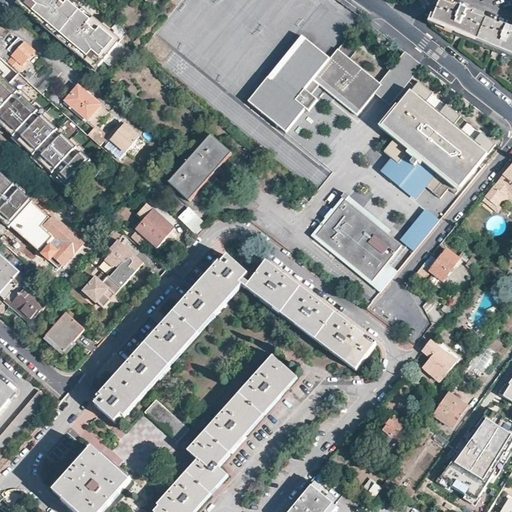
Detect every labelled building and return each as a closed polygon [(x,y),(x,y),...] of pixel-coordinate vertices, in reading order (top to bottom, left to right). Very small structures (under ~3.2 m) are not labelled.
[(73,0),(21,0),(17,5),(97,71),(100,67),(110,74),(129,51),(120,42),(128,33),(117,24),(110,32),(73,0)] [(511,29),(501,25),(500,27),(474,16),(475,14),(456,6),(455,8),(441,2),(433,23),(511,56),(511,29)] [(329,54),(302,32),(243,103),(284,137),(326,88),(314,78),(329,54)] [(34,52),(19,38),(8,50),(0,43),(0,55),(20,73),(25,67),(23,65),(34,52)] [(383,85),(336,46),(329,54),(314,78),(326,88),(358,115),(383,85)] [(499,139),(418,75),(379,124),(396,137),(386,150),(398,159),(406,149),(435,173),(424,186),(441,199),(449,189),(455,194),(499,139)] [(0,79),(0,129),(67,189),(92,162),(0,79)] [(101,106),(79,87),(66,101),(89,121),(101,106)] [(151,150),(139,140),(139,138),(125,125),(111,140),(126,154),(138,164),(151,150)] [(191,203),(233,155),(212,136),(170,184),(191,203)] [(126,154),(111,140),(105,147),(120,161),(126,154)] [(511,197),(511,165),(486,197),(498,207),(508,195),(511,197)] [(0,173),(0,209),(18,189),(0,173)] [(397,239),(343,193),(308,234),(377,294),(413,252),(397,239)] [(498,207),(486,197),(483,201),(498,214),(510,200),(511,201),(511,197),(508,195),(498,207)] [(297,230),(262,204),(251,218),(286,244),(297,230)] [(180,219),(198,236),(208,225),(191,208),(180,219)] [(424,209),(397,239),(413,252),(440,221),(424,209)] [(158,248),(176,230),(154,210),(137,230),(158,248)] [(84,245),(53,219),(30,245),(59,271),(84,245)] [(110,279),(121,289),(122,290),(145,264),(118,240),(110,250),(112,253),(105,261),(114,268),(116,267),(118,269),(110,279)] [(430,256),(419,271),(423,274),(428,269),(429,270),(428,272),(443,282),(461,259),(466,263),(471,258),(463,252),(458,258),(446,249),(436,261),(430,256)] [(314,302),(286,281),(288,278),(285,276),(282,274),(280,276),(266,265),(256,276),(241,263),(245,259),(239,254),(235,257),(231,254),(221,265),(219,263),(217,266),(215,268),(216,270),(193,296),(191,295),(187,299),(186,300),(187,302),(164,329),(162,327),(158,331),(157,332),(158,334),(135,360),(133,359),(130,362),(128,365),(129,366),(107,392),(105,390),(100,395),(97,398),(99,400),(95,405),(116,423),(122,417),(125,419),(177,361),(243,287),(254,295),(253,296),(260,302),(261,301),(356,371),(376,345),(369,339),(367,342),(354,331),(355,329),(353,327),(350,325),(348,327),(321,306),(322,304),(319,302),(316,299),(314,302)] [(0,256),(0,295),(6,300),(21,284),(15,279),(20,273),(1,256),(0,256)] [(110,279),(102,272),(97,277),(96,276),(83,291),(97,304),(98,302),(104,308),(111,301),(105,295),(110,290),(116,295),(121,289),(110,279)] [(50,304),(24,280),(21,284),(6,300),(32,324),(50,304)] [(115,294),(110,290),(105,295),(110,300),(115,294)] [(440,309),(449,315),(463,296),(457,293),(446,308),(443,306),(440,309)] [(85,331),(67,314),(46,337),(65,353),(68,350),(73,355),(80,348),(74,343),(85,331)] [(439,347),(430,340),(422,352),(430,358),(422,368),(440,382),(459,359),(460,360),(462,359),(442,343),(439,347)] [(278,393),(294,375),(273,357),(257,376),(255,374),(250,380),(251,382),(223,415),(221,413),(216,418),(218,420),(189,453),(198,462),(175,488),(173,486),(168,491),(170,494),(153,511),(190,511),(217,482),(224,473),(216,464),(220,460),(235,443),(278,393)] [(511,374),(498,395),(511,403),(511,374)] [(0,412),(15,394),(0,380),(0,412)] [(448,394),(450,391),(444,387),(432,405),(437,410),(448,394)] [(0,458),(50,401),(40,391),(0,437),(0,458)] [(437,410),(433,416),(452,429),(467,407),(448,394),(437,410)] [(187,430),(157,402),(146,413),(176,442),(187,430)] [(466,500),(477,507),(482,499),(480,498),(494,475),(497,477),(511,454),(508,452),(511,445),(511,424),(490,411),(476,430),(474,428),(451,460),(454,462),(438,483),(451,491),(453,488),(468,497),(466,500)] [(387,444),(401,424),(394,417),(391,421),(390,421),(389,421),(388,421),(387,422),(386,423),(386,424),(387,425),(387,426),(384,430),(382,428),(376,435),(387,444)] [(74,511),(103,511),(130,483),(115,469),(113,471),(100,459),(102,457),(93,449),(53,493),(74,511)] [(370,503),(381,489),(369,480),(362,490),(367,494),(366,495),(371,499),(368,502),(370,503)] [(415,494),(387,480),(383,487),(411,501),(415,494)] [(325,511),(332,505),(311,487),(289,511),(325,511)] [(511,511),(511,499),(510,499),(501,511),(511,511)] [(0,509),(2,511),(10,511),(13,509),(2,500),(0,501),(0,509)]
